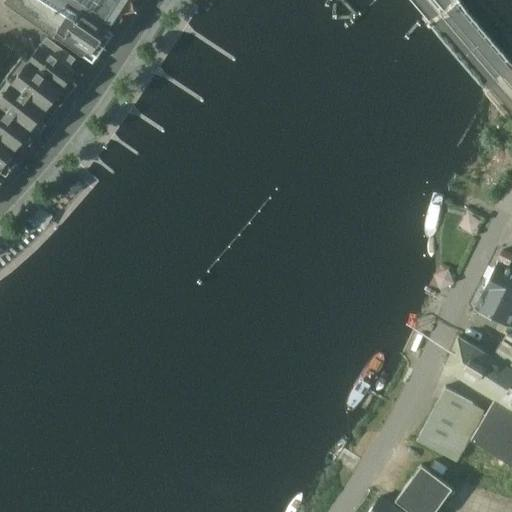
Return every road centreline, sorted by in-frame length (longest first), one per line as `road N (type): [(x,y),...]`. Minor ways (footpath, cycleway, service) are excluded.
road 1 (unclassified): [(339,511),(397,422),(511,204)]
road 2 (unclassified): [(91,98),(0,209)]
